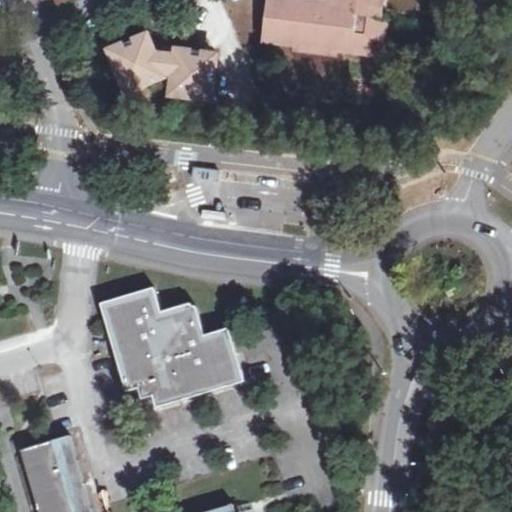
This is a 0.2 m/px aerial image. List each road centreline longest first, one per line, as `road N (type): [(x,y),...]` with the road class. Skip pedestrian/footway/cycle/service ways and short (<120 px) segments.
road 1 (tertiary): [(83,225),(183,249),(374,276)]
road 2 (residential): [(25,35),(65,142),(61,218)]
road 3 (residential): [(0,362),(70,339),(83,225)]
road 4 (tertiary): [(391,511),(397,430),(423,347)]
road 5 (tertiary): [(463,213),(432,212),(404,224),(383,247),(374,276)]
